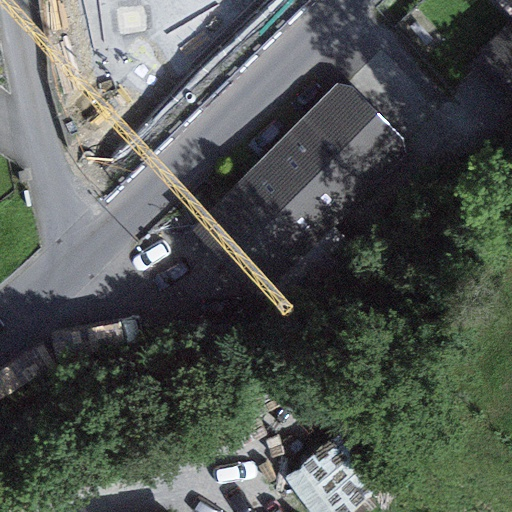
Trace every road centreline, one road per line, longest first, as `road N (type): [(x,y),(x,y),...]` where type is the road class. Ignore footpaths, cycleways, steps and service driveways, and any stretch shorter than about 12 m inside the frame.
road 1 (unclassified): [(85,251),(340,0)]
road 2 (residential): [(85,251),(63,225),(11,0)]
